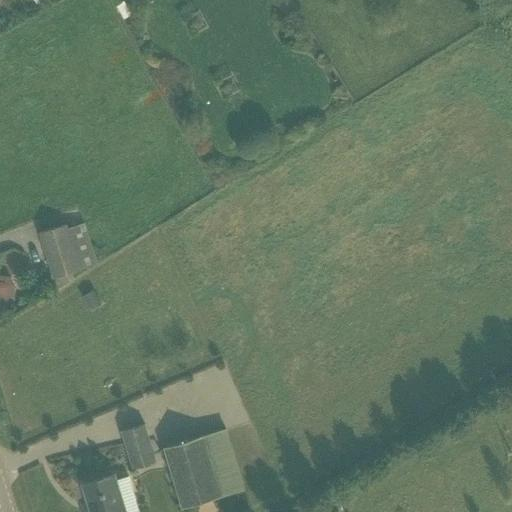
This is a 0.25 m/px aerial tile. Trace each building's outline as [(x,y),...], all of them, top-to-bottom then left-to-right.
[(124,0),(123,0),(115,4),(123,19),(132,15),(124,0)] [(77,255),(68,224),(39,233),(54,279),(92,267),(87,252),(77,255)] [(0,297),(6,298),(12,292),(12,284),(7,277),(0,276),(0,297)] [(82,297),(90,312),(102,306),(94,291),(82,297)] [(120,433),(131,470),(155,463),(144,426),(120,433)] [(228,427),(165,446),(183,508),(246,489),(228,427)] [(90,511),(127,511),(116,474),(83,485),(90,511)] [(130,475),(120,478),(126,500),(136,497),(130,475)]
